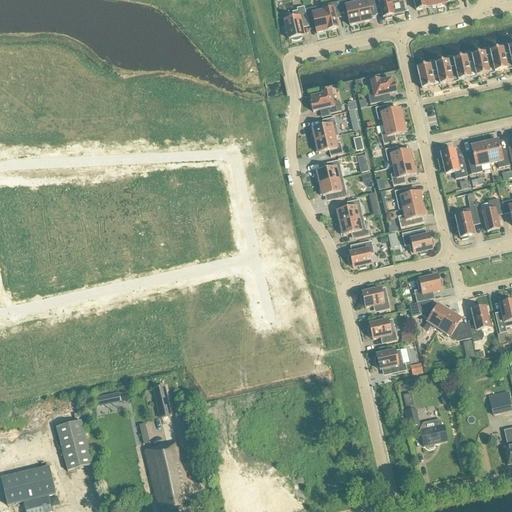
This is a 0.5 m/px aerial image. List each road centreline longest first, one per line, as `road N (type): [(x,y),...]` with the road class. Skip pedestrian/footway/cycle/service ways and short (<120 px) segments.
road 1 (residential): [(397,33),(299,56),(288,67),(292,171),(339,285)]
road 2 (residential): [(256,260),(234,159),(0,169)]
road 3 (residential): [(0,317),(256,260)]
road 4 (residential): [(339,285),(391,506)]
road 5 (unclassified): [(391,506),(511,478)]
